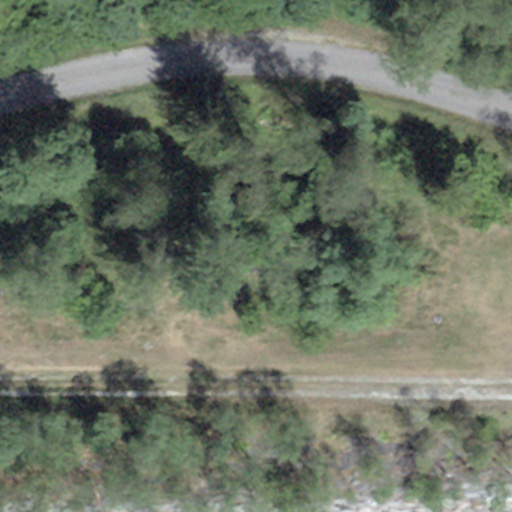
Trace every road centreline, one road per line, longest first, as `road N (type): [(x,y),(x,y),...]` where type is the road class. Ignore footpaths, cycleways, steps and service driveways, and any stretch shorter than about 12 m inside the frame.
road 1 (unclassified): [(511,111),(369,72),(226,57),(122,68),(0,96)]
road 2 (track): [(0,384),(511,387)]
